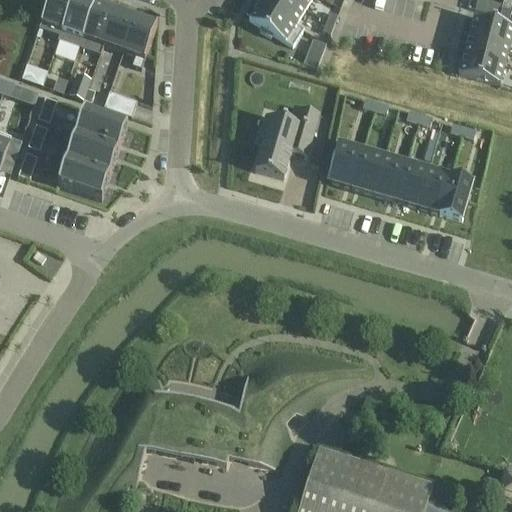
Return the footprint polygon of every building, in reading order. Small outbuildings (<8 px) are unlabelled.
[(58,44),(73,0),(49,0),(39,32),(59,39),(58,44)] [(79,51),(95,6),(78,0),(73,0),(58,44),(79,51)] [(263,0),(260,6),(303,34),(304,33),(295,28),(305,13),(285,0),(263,0)] [(285,0),(305,13),(313,0),(285,0)] [(100,58),(115,13),(95,6),(79,51),(100,58)] [(303,34),(260,6),(250,22),(249,22),(248,23),(292,51),(303,34)] [(486,7),(484,15),(492,17),(494,9),(486,7)] [(501,11),(499,19),(509,22),(511,14),(501,11)] [(124,57),(136,20),(115,13),(100,58),(100,59),(103,50),(124,57)] [(326,26),(334,29),(337,19),(330,16),(326,26)] [(144,64),(157,28),(136,20),(124,57),(144,64)] [(473,22),(469,40),(509,51),(511,39),(511,30),(473,20),(473,22)] [(330,38),(334,29),(326,26),(322,35),(330,38)] [(469,40),(464,59),(504,69),(509,51),(469,40)] [(311,52),(323,56),(326,49),(314,44),(311,52)] [(499,87),(504,69),(464,59),(459,77),(458,77),(458,78),(500,89),(500,88),(499,87)] [(41,86),(45,73),(25,67),(21,80),(41,86)] [(76,78),(69,99),(83,104),(87,93),(91,83),(76,78)] [(57,81),(53,94),(63,97),(68,85),(57,81)] [(6,86),(2,98),(10,101),(14,89),(6,86)] [(87,93),(83,104),(91,107),(95,96),(87,93)] [(131,121),(137,106),(109,96),(104,111),(131,121)] [(45,102),(38,123),(49,127),(57,106),(45,102)] [(365,104),(362,112),(374,116),(377,107),(365,103),(365,104)] [(377,107),(374,116),(386,119),(388,111),(388,110),(377,107)] [(263,145),(254,174),(284,183),(292,156),(307,161),(320,118),(293,110),(288,126),(265,119),(258,143),(263,145)] [(119,155),(127,130),(83,115),(75,140),(119,155)] [(408,117),(406,125),(417,128),(420,119),(415,118),(409,116),(408,117)] [(420,119),(417,128),(429,132),(432,123),(432,122),(423,120),(420,119)] [(450,137),(461,141),(463,136),(464,132),(452,128),(452,129),(450,137)] [(39,155),(47,133),(36,129),(28,151),(39,155)] [(463,136),(461,141),(473,144),(475,136),(476,135),(464,132),(463,136)] [(0,137),(0,171),(11,141),(0,137)] [(110,179),(119,155),(75,140),(66,164),(110,179)] [(330,176),(326,187),(327,187),(350,194),(362,153),(338,147),(330,176)] [(362,153),(350,194),(372,200),(378,180),(384,160),(362,153)] [(29,183),(37,162),(26,158),(18,179),(29,183)] [(378,180),(372,200),(394,206),(406,166),(384,160),(378,180)] [(101,204),(110,179),(66,164),(58,189),(101,204)] [(406,166),(394,206),(416,213),(428,173),(406,166)] [(428,173),(416,213),(438,219),(450,179),(428,173)] [(450,179),(438,219),(461,226),(473,186),(450,179)] [(485,240),(511,246),(511,239),(511,189),(489,185),(480,226),(488,228),(485,240)] [(33,261),(41,267),(46,260),(37,255),(33,261)] [(205,408),(154,396),(157,402),(147,443),(145,444),(144,447),(225,467),(227,457),(253,463),(262,424),(237,419),(238,416),(216,411),(215,414),(204,411),(205,408)] [(379,410),(375,409),(367,407),(360,431),(372,434),(379,410)] [(431,511),(429,511),(435,490),(320,454),(301,511),(431,511)]
